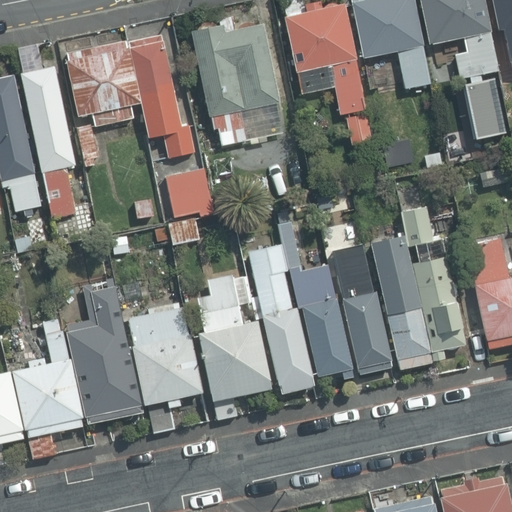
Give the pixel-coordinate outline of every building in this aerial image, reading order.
[(304,4),(303,0),(281,0),(285,17),(284,17),(300,94),(333,87),(339,114),(365,109),(354,58),(356,58),(344,3),(337,5),(336,5),(336,4),(335,4),(334,4),(334,3),(333,3),(332,3),(331,3),(330,3),(329,3),(328,4),(327,4),(326,5),(325,5),(325,6),(324,6),(323,7),(323,8),(321,8),(320,0),(304,4)] [(429,83),(421,44),(422,44),(413,0),(350,0),(362,58),(397,51),(405,88),(429,83)] [(499,71),(485,0),(419,0),(428,44),(465,37),(468,51),(457,53),(462,79),(499,71)] [(511,0),(492,0),(499,29),(511,26),(511,0)] [(218,129),(223,144),(248,139),(242,110),(280,102),(263,23),(259,25),(259,24),(258,24),(258,23),(257,23),(257,22),(256,22),(255,22),(254,21),(253,21),(252,21),(251,21),(250,21),(249,21),(248,21),(247,21),(246,21),(245,22),(244,22),(243,23),(242,23),(242,24),(241,24),(241,25),(240,25),(240,26),(239,27),(239,28),(238,28),(238,29),(236,29),(234,17),(220,20),(222,26),(219,26),(219,25),(218,25),(218,24),(217,24),(217,23),(216,23),(215,22),(214,22),(214,21),(213,21),(212,21),(211,21),(210,20),(209,21),(208,21),(207,21),(206,21),(205,21),(204,22),(203,22),(203,23),(202,23),(202,24),(201,24),(201,25),(200,25),(200,27),(199,28),(199,29),(198,29),(192,31),(208,116),(212,116),(214,129),(218,129)] [(165,132),(170,156),(194,151),(189,126),(184,127),(164,35),(164,34),(130,41),(150,135),(165,132)] [(93,113),(95,125),(135,117),(132,105),(141,103),(130,47),(128,48),(127,41),(68,53),(70,60),(68,60),(79,116),(93,113)] [(15,48),(52,218),(76,213),(66,166),(74,164),(53,66),(42,69),(36,44),(15,48)] [(25,208),(26,215),(33,214),(32,207),(37,206),(42,205),(41,198),(14,74),(0,76),(0,168),(4,187),(10,185),(16,210),(25,208)] [(369,112),(342,118),(349,148),(376,142),(369,112)] [(86,165),(86,167),(95,165),(94,158),(98,157),(91,125),(78,127),(86,165)] [(472,157),(469,141),(446,145),(448,161),(472,157)] [(426,171),(441,168),(439,152),(424,155),(426,171)] [(511,168),(510,159),(478,166),(483,187),(511,179),(511,168)] [(214,213),(205,167),(164,175),(173,217),(198,212),(199,216),(214,213)] [(264,212),(274,208),(270,196),(261,199),(264,212)] [(465,344),(442,238),(434,240),(427,207),(400,212),(407,246),(415,245),(419,262),(413,263),(432,351),(434,360),(445,358),(443,348),(465,344)] [(170,222),(174,244),(199,239),(195,218),(170,222)] [(342,369),(344,378),(354,376),(328,264),(304,270),(303,264),(301,265),(291,222),(279,224),(299,309),(302,308),(318,375),(342,369)] [(157,241),(168,239),(166,227),(155,228),(157,241)] [(365,244),(362,228),(352,230),(355,247),(365,244)] [(506,342),(511,340),(511,271),(506,273),(504,265),(503,258),(499,238),(498,232),(482,235),(467,238),(468,244),(487,345),(506,342)] [(399,370),(432,363),(403,235),(371,242),(399,370)] [(17,240),(19,251),(33,248),(30,237),(17,240)] [(280,384),(282,393),(313,386),(311,375),(312,375),(297,307),(292,308),(284,271),(287,271),(281,244),(248,251),(277,384),(280,384)] [(360,373),(360,374),(393,367),(372,271),(339,278),(343,297),(342,297),(357,367),(359,367),(360,373)] [(239,303),(249,301),(244,274),(234,276),(239,303)] [(215,399),(219,419),(239,415),(235,395),(273,388),(258,320),(243,323),(233,276),(218,279),(220,288),(209,290),(211,301),(199,303),(205,331),(198,333),(211,392),(211,391),(213,400),(215,399)] [(114,286),(112,277),(105,279),(105,281),(82,286),(89,319),(66,324),(68,331),(66,332),(84,416),(86,416),(87,423),(142,411),(141,404),(116,286),(114,286)] [(145,404),(148,403),(170,399),(172,406),(182,404),(180,396),(204,391),(192,333),(189,333),(184,306),(129,317),(135,345),(133,346),(145,404)] [(28,428),(34,458),(56,453),(52,431),(83,424),(82,417),(83,416),(71,358),(69,359),(63,330),(60,330),(58,319),(44,322),(52,362),(46,363),(45,357),(44,358),(29,361),(30,367),(14,370),(26,428),(28,428)] [(0,372),(0,442),(23,438),(22,429),(23,429),(10,370),(0,372)] [(177,428),(172,406),(170,399),(148,403),(155,432),(177,428)] [(440,496),(443,511),(511,511),(511,508),(506,482),(504,482),(503,475),(479,480),(478,476),(464,479),(465,483),(442,488),(443,495),(440,496)] [(436,511),(433,495),(374,507),(374,511),(436,511)]
